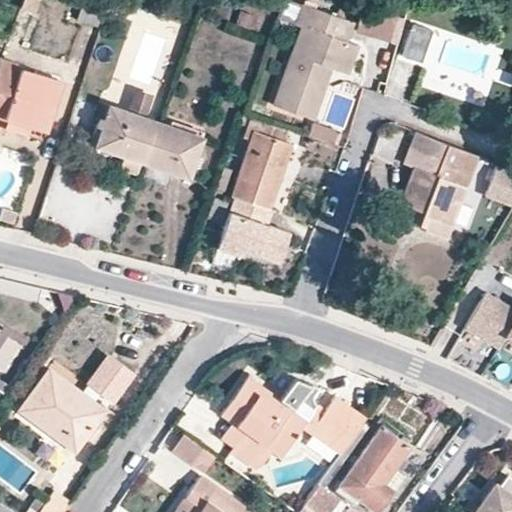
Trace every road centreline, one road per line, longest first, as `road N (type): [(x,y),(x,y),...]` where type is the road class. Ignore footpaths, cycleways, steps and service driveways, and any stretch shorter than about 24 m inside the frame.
road 1 (residential): [(221,309),(78,511)]
road 2 (residential): [(302,325),(372,102)]
road 3 (tertiary): [(0,252),(221,309)]
road 4 (tertiary): [(302,325),(496,404)]
road 5 (residential): [(418,511),(496,404)]
